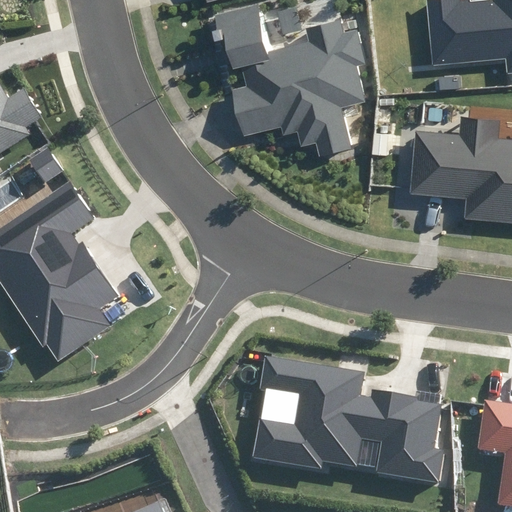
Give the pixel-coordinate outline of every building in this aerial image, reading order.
[(430,0),(436,65),(509,58),(511,73),(511,0),(465,0),(464,0),(463,0),(430,0)] [(310,27),(314,41),(274,51),(263,3),(220,13),(224,29),(220,29),(222,40),(230,38),(229,33),(230,33),(237,61),(232,62),(235,73),(247,70),(251,86),(237,89),(248,135),(285,127),(287,135),(301,131),(305,146),(320,143),(323,156),(355,148),(345,107),(370,101),(361,65),(369,63),(361,29),(348,32),(345,19),(310,27)] [(0,153),(32,134),(29,128),(44,118),(25,86),(9,95),(1,82),(0,82),(0,153)] [(467,216),(511,220),(511,139),(500,138),(502,119),(460,115),(458,134),(415,129),(408,192),(469,198),(467,216)] [(47,182),(64,170),(48,148),(31,160),(47,182)] [(92,217),(70,183),(0,229),(0,281),(43,347),(48,344),(58,361),(112,326),(100,308),(119,296),(83,241),(78,244),(70,232),(92,217)] [(377,471),(439,481),(445,450),(434,448),(442,404),(419,400),(419,397),(373,389),(372,397),(360,395),(364,372),(266,356),(260,389),(297,395),(293,422),(258,416),(251,457),(320,469),(322,459),(355,465),(359,437),(382,441),(377,471)] [(166,511),(161,499),(131,511),(166,511)]
